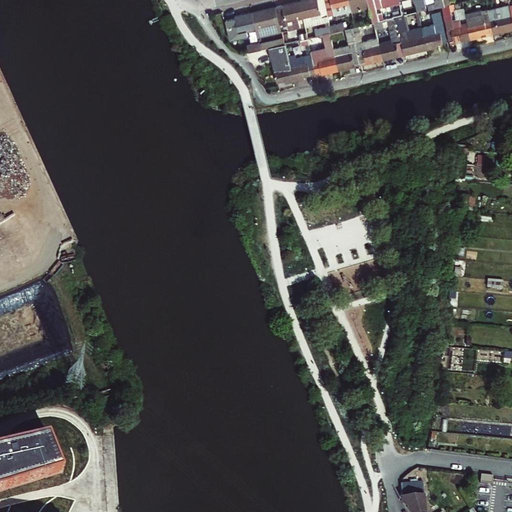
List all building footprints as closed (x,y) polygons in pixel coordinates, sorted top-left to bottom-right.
[(323,0),(304,0),(300,1),(304,17),(307,28),(326,24),(327,28),(315,31),(317,37),(328,35),(332,34),(330,27),(329,22),(323,0)] [(323,0),(329,22),(353,17),(352,13),(348,0),(323,0)] [(374,0),(348,0),(352,13),(370,9),(374,24),(380,23),(376,7),(374,0)] [(410,0),(415,14),(425,12),(421,0),(410,0)] [(440,0),(425,0),(428,11),(438,9),(443,8),(440,0)] [(300,1),(276,7),(282,33),(288,32),(291,39),(298,37),(296,30),(301,28),(299,18),(304,17),(300,1)] [(489,32),(490,36),(495,34),(495,31),(502,29),(503,32),(511,30),(506,6),(506,5),(483,10),(484,12),(489,32)] [(276,7),(253,12),(257,28),(259,38),(282,33),(276,7)] [(438,9),(447,43),(457,40),(458,43),(467,41),(463,24),(454,27),(454,22),(447,24),(443,8),(438,9)] [(391,11),(393,20),(403,17),(402,16),(401,10),(401,9),(391,11)] [(483,10),(461,15),(463,24),(467,41),(485,37),(484,34),(489,32),(484,12),(483,10)] [(257,28),(253,12),(236,16),(236,18),(227,20),(232,40),(249,36),(247,30),(257,28)] [(415,14),(417,25),(432,21),(437,20),(435,12),(426,14),(425,12),(415,14)] [(420,35),(418,30),(407,33),(403,17),(393,20),(399,43),(401,53),(402,57),(424,51),(420,35)] [(373,25),(374,30),(387,27),(390,40),(377,43),(378,45),(382,62),(391,59),(390,56),(401,53),(399,43),(393,20),(380,23),(374,24),(373,25)] [(437,20),(432,21),(433,25),(418,28),(418,30),(420,35),(424,51),(435,49),(434,46),(443,44),(438,23),(437,20)] [(330,27),(332,34),(343,31),(345,31),(344,24),(330,27)] [(356,28),(347,30),(355,64),(370,61),(371,64),(382,62),(378,45),(377,43),(376,39),(361,42),(357,28),(356,28)] [(355,64),(347,30),(345,31),(343,31),(347,46),(332,50),(334,56),(338,72),(344,70),(344,68),(355,64)] [(317,37),(311,38),(315,52),(310,53),(313,63),(315,74),(327,71),(327,74),(338,72),(334,56),(327,57),(324,43),(330,42),(328,35),(317,37)] [(284,40),(261,45),(263,50),(267,49),(284,45),(285,45),(284,40)] [(285,45),(284,45),(285,50),(308,45),(307,40),(285,45)] [(261,45),(261,43),(248,46),(249,53),(263,50),(261,45)] [(284,45),(267,49),(276,83),(283,82),(284,84),(293,82),(289,66),(287,58),(285,50),(284,45)] [(287,58),(289,66),(293,82),(300,81),(300,77),(315,74),(313,63),(312,59),(305,61),(300,58),(296,59),(295,56),(287,58)] [(468,160),(468,150),(457,150),(456,165),(467,166),(475,167),(475,160),(468,160)] [(466,180),(467,166),(456,165),(456,180),(466,180)] [(495,197),(511,197),(511,186),(496,185),(495,197)] [(469,211),(470,196),(455,195),(455,210),(469,211)] [(502,289),(503,280),(487,279),(486,287),(502,289)] [(0,453),(0,499),(60,482),(45,443),(3,453),(0,453)] [(412,481),(412,484),(412,495),(403,495),(409,509),(411,511),(445,511),(444,509),(440,511),(430,511),(429,510),(426,480),(421,481),(421,478),(412,478),(412,481)]
